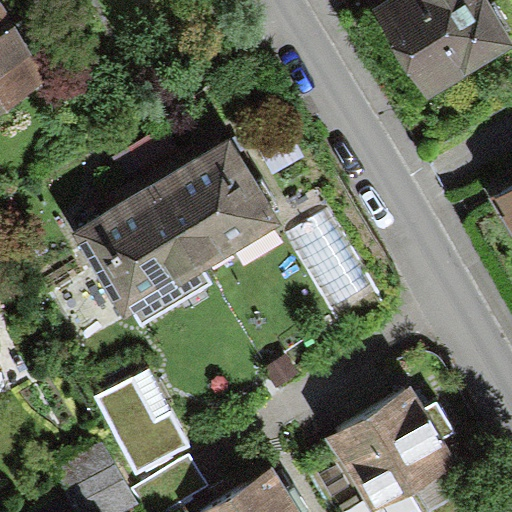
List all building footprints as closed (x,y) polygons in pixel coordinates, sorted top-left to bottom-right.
[(477,0),(392,0),(375,9),(423,96),(506,51),(477,0)] [(0,32),(0,114),(36,92),(0,32)] [(217,142),(136,189),(187,280),(269,233),(217,142)] [(511,184),(487,198),(511,241),(511,184)] [(116,321),(187,280),(136,189),(64,231),(116,321)] [(339,307),(373,291),(337,216),(304,231),(339,307)] [(159,506),(214,483),(164,361),(109,383),(159,506)] [(395,395),(328,429),(370,511),(398,511),(444,488),(395,395)] [(280,511),(258,472),(184,511),(280,511)]
